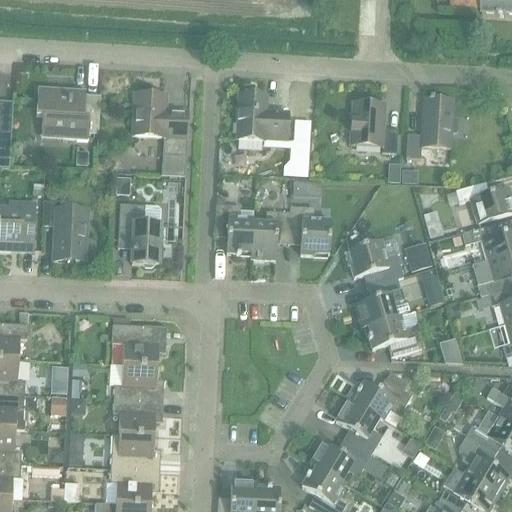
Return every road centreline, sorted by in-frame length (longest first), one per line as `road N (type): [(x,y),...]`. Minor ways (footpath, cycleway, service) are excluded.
road 1 (residential): [(203,459),(272,459),(327,363),(301,301),(206,301)]
road 2 (residential): [(511,81),(216,60)]
road 3 (residential): [(206,301),(216,60)]
road 4 (residential): [(216,60),(0,46)]
road 5 (residential): [(0,287),(206,301)]
road 6 (residential): [(203,459),(206,301)]
